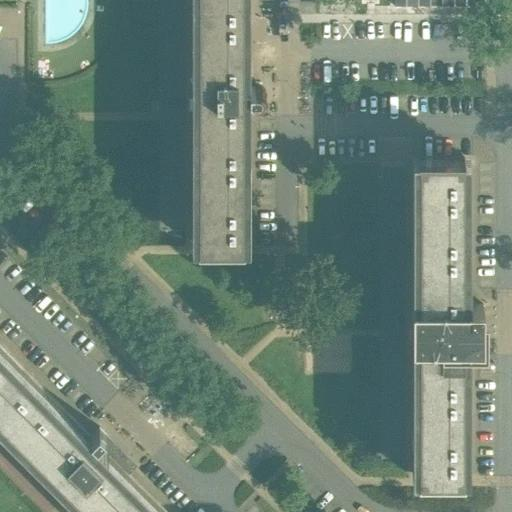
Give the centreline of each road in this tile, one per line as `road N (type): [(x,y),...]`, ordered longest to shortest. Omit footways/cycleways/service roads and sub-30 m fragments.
road 1 (residential): [(0,53),(4,120),(27,175),(279,427)]
road 2 (unclassified): [(506,511),(505,130)]
road 3 (residential): [(394,456),(393,130)]
road 4 (unclassified): [(505,130),(504,49),(283,47)]
road 5 (residential): [(209,503),(0,292)]
road 6 (unclassified): [(283,255),(283,130)]
road 7 (residential): [(279,427),(364,511)]
